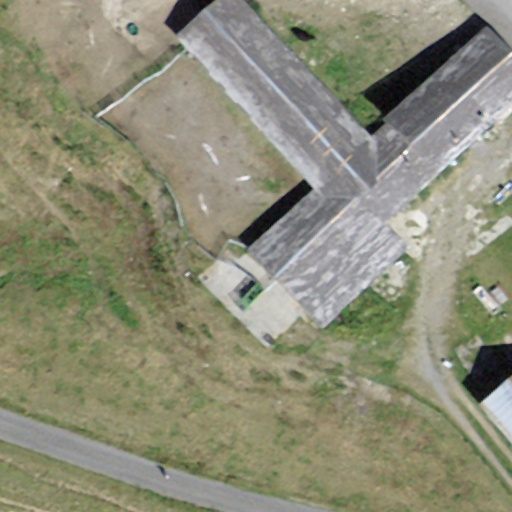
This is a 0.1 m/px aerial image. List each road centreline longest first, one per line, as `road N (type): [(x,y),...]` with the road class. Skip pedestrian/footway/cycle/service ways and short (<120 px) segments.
road 1 (track): [(177,139),(204,175),(227,306),(320,357),(390,368),(445,389),(511,484)]
road 2 (unclassified): [(285,511),(0,423)]
